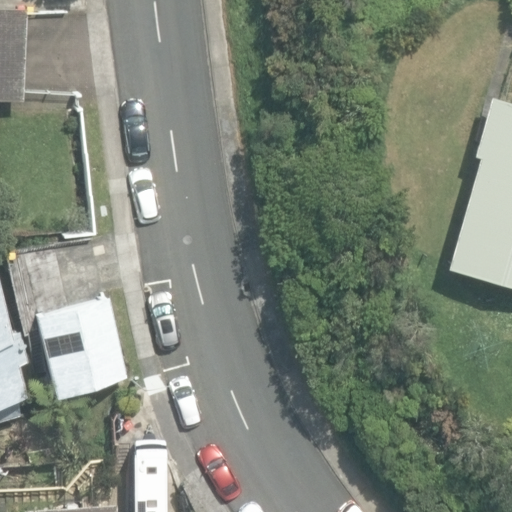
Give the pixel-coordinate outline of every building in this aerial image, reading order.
[(0,95),(20,96),(22,4),(0,3),(0,95)] [(443,264),(511,283),(511,99),(486,92),(469,151),(475,153),(443,264)] [(40,310),(60,389),(125,373),(105,294),(40,310)] [(0,416),(17,413),(13,393),(21,391),(13,358),(24,355),(17,326),(5,329),(0,307),(0,416)] [(0,511),(113,511),(113,500),(16,500),(16,511),(0,511)]
